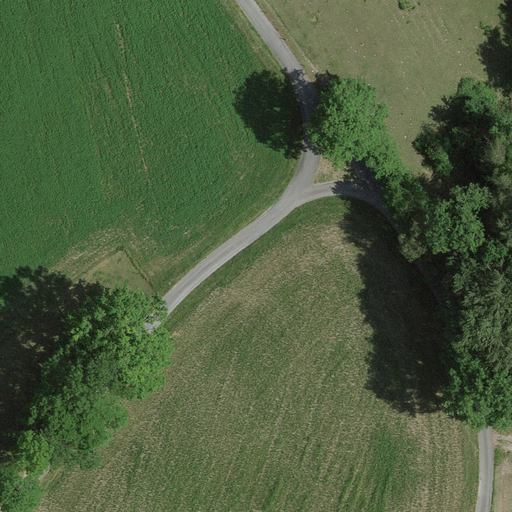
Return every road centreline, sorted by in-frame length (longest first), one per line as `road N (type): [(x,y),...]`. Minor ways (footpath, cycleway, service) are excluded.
road 1 (unclassified): [(296,195),(203,269),(123,352),(7,511)]
road 2 (unclassified): [(377,189),(428,267),(471,363),(485,429),(484,511)]
road 3 (unclassified): [(245,0),(310,103)]
